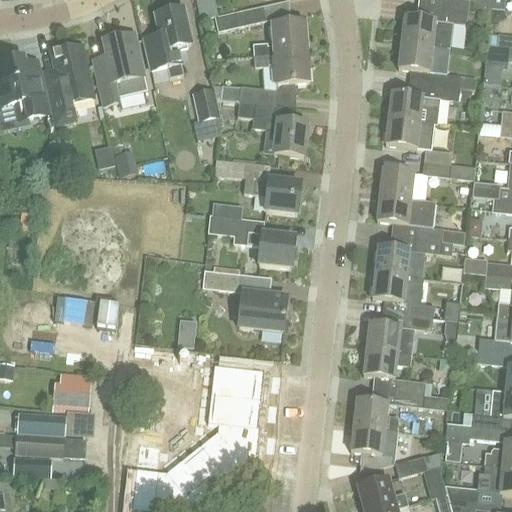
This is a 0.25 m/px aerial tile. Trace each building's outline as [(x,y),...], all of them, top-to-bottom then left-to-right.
[(218,20),(213,0),(195,0),(201,24),(215,21),(218,36),(237,31),(237,30),(272,23),(269,9),(234,16),(218,20)] [(276,0),(277,8),(295,5),(294,0),(276,0)] [(469,3),(443,0),(436,0),(436,12),(468,16),(469,3)] [(178,11),(176,8),(167,10),(166,14),(154,17),(159,38),(143,42),(151,74),(167,71),(169,82),(183,78),(181,67),(177,51),(191,48),(182,10),(178,11)] [(468,16),(436,12),(434,24),(453,27),(466,28),(468,18),(468,16)] [(504,13),(491,12),(490,25),(498,25),(503,20),(504,13)] [(475,19),(468,18),(466,28),(474,29),(475,19)] [(404,21),(401,47),(432,51),(432,50),(450,52),(453,27),(434,24),(416,22),(416,23),(404,21)] [(306,56),(304,26),(272,28),(272,32),(268,32),(269,43),(273,43),(274,50),(268,50),(267,47),(253,48),(253,60),(306,56)] [(118,106),(117,102),(147,95),(143,79),(134,36),(102,43),(108,68),(94,71),(103,109),(118,106)] [(511,52),(511,39),(498,38),(496,50),(496,51),(511,52)] [(53,54),(57,73),(44,75),(45,83),(55,128),(75,124),(71,108),(95,103),(92,89),(95,89),(95,87),(88,89),(79,50),(86,48),(86,47),(53,54)] [(432,51),(401,47),(398,72),(410,74),(429,76),(431,61),(443,63),(444,51),(432,50),(432,51)] [(511,65),(511,52),(496,51),(496,50),(487,49),(485,67),(507,69),(508,65),(511,65)] [(308,86),(306,56),(253,60),(254,72),(269,71),(268,68),(275,67),(275,75),(271,75),(272,86),(276,86),(276,88),(308,86)] [(0,62),(0,110),(14,107),(16,117),(25,115),(27,122),(48,117),(40,78),(27,80),(24,67),(22,62),(12,64),(9,61),(6,60),(2,61),(0,62)] [(433,89),(459,92),(461,80),(434,77),(433,89)] [(457,105),(459,92),(433,89),(408,87),(407,99),(391,97),(388,123),(420,127),(421,113),(436,115),(438,103),(457,105)] [(241,91),(221,89),(219,104),(239,106),(275,110),(277,95),(241,91)] [(214,93),(193,98),(199,126),(193,127),(197,146),(221,141),(219,136),(222,135),(219,121),(220,121),(216,103),(217,103),(214,93)] [(303,162),(307,127),(281,125),(282,113),(275,112),(275,110),(239,106),(238,121),(253,123),(252,133),(276,135),(273,159),(303,162)] [(511,128),(511,116),(502,115),(501,128),(511,128)] [(417,152),(420,127),(388,123),(385,149),(417,152)] [(508,167),(509,167),(511,166),(511,128),(501,128),(499,140),(511,140),(511,154),(509,154),(508,167)] [(111,151),(113,160),(117,160),(122,158),(120,149),(111,151)] [(451,169),(451,168),(452,156),(425,153),(424,166),(451,169)] [(117,160),(113,160),(118,182),(136,177),(131,156),(122,158),(117,160)] [(37,167),(51,177),(59,166),(44,157),(37,167)] [(242,182),(244,167),(232,166),(216,164),(214,179),(242,182)] [(472,201),(493,203),(511,205),(511,192),(500,191),(500,189),(489,188),(491,166),(476,165),(474,184),(472,201)] [(451,169),(424,166),(422,178),(473,184),(475,171),(451,168),(451,169)] [(411,203),(414,178),(383,174),(380,200),(411,203)] [(18,182),(0,181),(0,188),(18,190),(18,182)] [(245,183),(244,197),(266,199),(265,215),(297,218),(300,186),(269,183),(245,181),(245,183)] [(442,246),(453,247),(463,248),(464,235),(443,233),(433,232),(436,206),(411,203),(380,200),(377,226),(392,227),(417,230),(416,243),(442,246)] [(511,217),(511,205),(493,203),(492,215),(511,217)] [(213,208),(211,219),(223,221),(224,216),(225,209),(213,208)] [(22,212),(20,223),(31,224),(32,214),(22,212)] [(246,235),(241,235),(242,223),(239,223),(223,221),(211,219),(210,219),(208,237),(234,240),(233,248),(245,249),(245,248),(261,250),(259,269),(291,273),(294,241),(246,235)] [(452,259),(453,247),(442,246),(416,243),(414,256),(390,253),(378,252),(375,277),(406,281),(419,282),(421,270),(422,256),(440,258),(452,259)] [(511,281),(511,268),(487,266),(486,279),(511,281)] [(238,297),(240,279),(238,278),(217,276),(204,275),(202,293),(238,297)] [(403,307),(406,281),(375,277),(372,303),(403,307)] [(511,294),(511,282),(511,281),(486,279),(484,291),(511,294)] [(282,336),(286,300),(243,295),(239,331),(282,336)] [(511,319),(511,307),(498,306),(496,318),(511,319)] [(433,323),(434,310),(408,307),(406,320),(433,323)] [(479,342),(478,354),(509,357),(510,345),(511,345),(511,319),(496,318),(494,343),(479,342)] [(431,335),(433,323),(406,320),(405,332),(431,335)] [(196,327),(181,325),(179,350),(194,352),(196,327)] [(397,358),(398,357),(400,332),(369,329),(366,354),(397,358)] [(141,352),(137,381),(167,385),(170,355),(141,352)] [(397,358),(366,354),(363,379),(395,383),(396,369),(410,371),(411,358),(398,357),(397,358)] [(509,357),(478,354),(476,367),(508,370),(508,369),(509,357)] [(438,377),(452,378),(453,364),(440,363),(438,377)] [(134,474),(130,511),(185,511),(187,510),(188,511),(191,511),(258,459),(259,447),(261,432),(258,431),(264,374),(213,369),(206,430),(217,431),(216,437),(165,477),(134,474)] [(90,399),(91,380),(61,378),(60,388),(55,388),(54,395),(90,399)] [(424,399),(426,386),(399,383),(397,396),(424,399)] [(505,396),(493,394),(490,419),(471,417),(470,430),(497,433),(511,434),(511,395),(505,395),(505,396)] [(88,419),(90,399),(54,395),(53,405),(59,406),(58,416),(88,419)] [(424,399),(397,396),(396,408),(448,414),(449,402),(424,399)] [(397,435),(399,421),(387,420),(388,408),(356,404),(353,430),(385,434),(397,435)] [(18,418),(16,438),(64,442),(66,422),(18,418)] [(496,445),(497,433),(470,430),(447,427),(444,446),(469,449),(470,442),(496,445)] [(393,458),(383,457),(385,434),(353,430),(350,456),(361,457),(359,478),(394,468),(409,464),(406,456),(393,458)] [(64,442),(16,438),(15,459),(62,463),(62,462),(64,442)] [(139,446),(136,468),(158,470),(160,448),(139,446)] [(501,472),(511,472),(511,446),(504,446),(503,454),(493,453),(491,456),(491,457),(491,459),(485,458),(484,470),(489,470),(501,472)] [(440,470),(443,456),(409,464),(394,468),(398,483),(428,473),(440,470)] [(71,464),(74,486),(95,484),(92,461),(71,464)] [(15,463),(14,481),(50,482),(50,464),(15,463)] [(511,498),(511,472),(501,472),(499,497),(511,498)] [(393,500),(388,482),(357,491),(363,511),(398,511),(408,510),(405,496),(393,500)] [(0,488),(0,511),(10,511),(9,499),(5,500),(3,488),(0,488)] [(447,499),(449,504),(478,507),(479,495),(478,494),(445,491),(447,499)]
